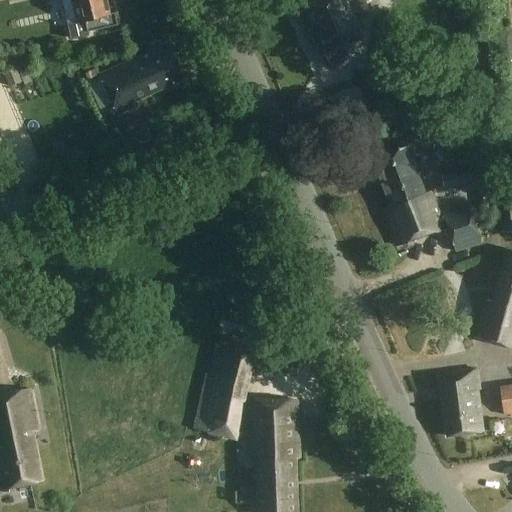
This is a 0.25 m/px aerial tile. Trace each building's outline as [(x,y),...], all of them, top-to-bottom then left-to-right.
[(71,0),(77,22),(68,24),(71,39),(89,35),(88,31),(118,24),(115,12),(110,14),(106,0),(71,0)] [(370,13),(364,0),(309,0),(306,2),(318,29),(312,31),(322,53),(328,67),(347,58),(341,45),(361,36),(354,20),(370,13)] [(163,52),(160,46),(149,51),(150,52),(100,75),(118,114),(138,105),(136,101),(185,78),(171,48),(163,52)] [(478,109),(472,95),(431,110),(436,125),(478,109)] [(426,194),(408,145),(373,158),(391,207),(384,210),(397,245),(445,228),(432,192),(426,194)] [(511,231),(511,175),(496,177),(501,233),(511,231)] [(481,243),(468,204),(443,212),(456,251),(481,243)] [(511,250),(508,249),(493,301),(487,299),(476,338),(511,347),(511,250)] [(257,344),(232,338),(210,432),(235,438),(257,344)] [(480,390),(477,369),(439,374),(448,436),(483,431),(477,390),(480,390)] [(511,414),(511,385),(500,387),(504,415),(511,414)] [(36,431),(28,390),(0,395),(0,471),(3,488),(40,480),(30,432),(36,431)] [(297,401),(248,400),(250,452),(251,452),(251,459),(257,459),(258,511),(296,511),(295,459),(299,459),(297,401)] [(246,490),(245,466),(204,467),(204,491),(246,490)]
